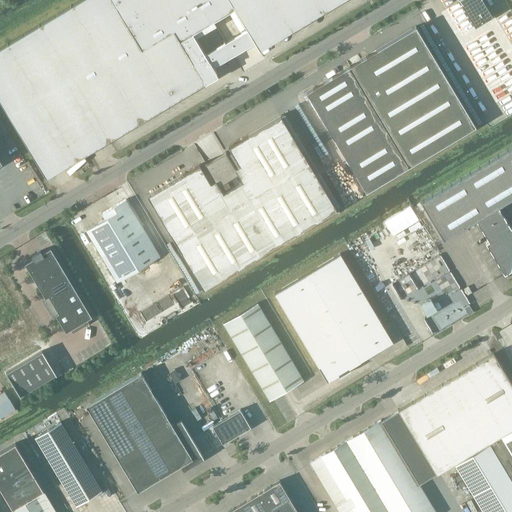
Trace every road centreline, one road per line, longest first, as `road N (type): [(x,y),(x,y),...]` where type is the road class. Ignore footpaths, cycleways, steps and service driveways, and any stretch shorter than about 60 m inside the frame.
road 1 (unclassified): [(0,240),(401,0)]
road 2 (unclassified): [(168,511),(511,305)]
